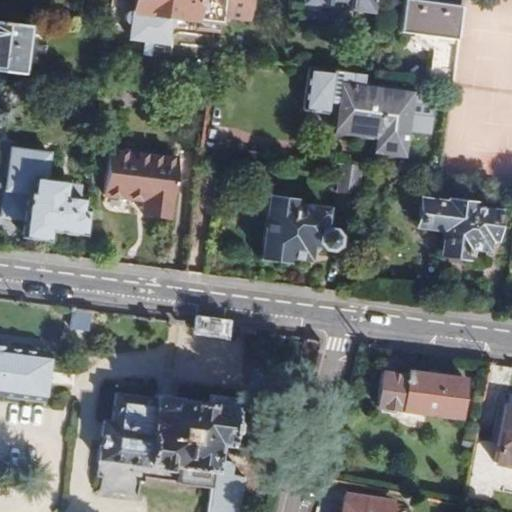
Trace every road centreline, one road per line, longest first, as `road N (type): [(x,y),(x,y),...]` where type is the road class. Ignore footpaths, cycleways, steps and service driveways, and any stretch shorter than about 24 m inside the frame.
road 1 (residential): [(344,323),(0,278)]
road 2 (unknown): [(233,308),(174,350),(92,385),(76,469),(50,511)]
road 3 (residential): [(344,323),(291,511)]
road 4 (residential): [(344,323),(511,345)]
